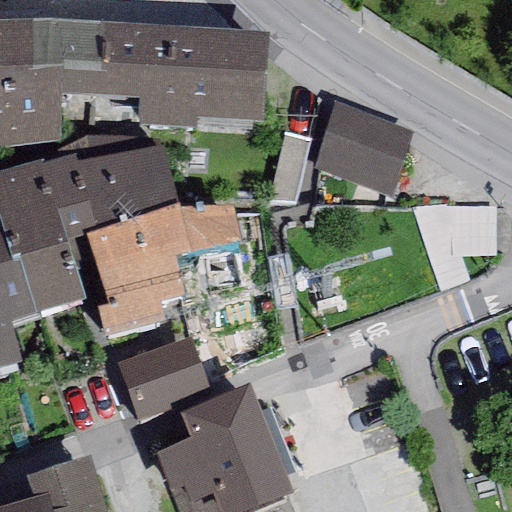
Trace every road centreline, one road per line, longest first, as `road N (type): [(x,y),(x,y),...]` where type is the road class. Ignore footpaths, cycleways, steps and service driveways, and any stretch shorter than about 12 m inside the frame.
road 1 (residential): [(271,0),(384,83),(511,153)]
road 2 (unknown): [(409,327),(466,511)]
